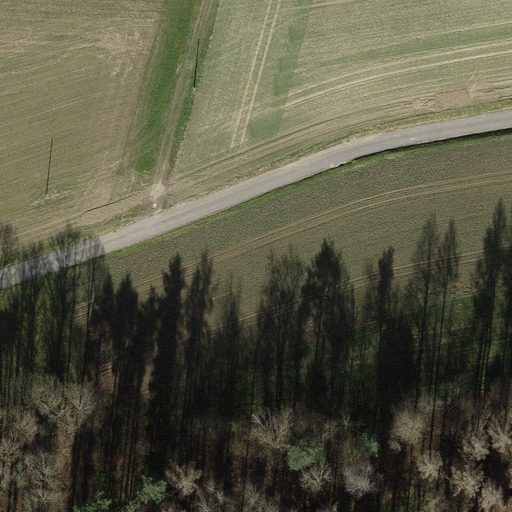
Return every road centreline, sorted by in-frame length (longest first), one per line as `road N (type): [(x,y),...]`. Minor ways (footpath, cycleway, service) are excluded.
road 1 (unclassified): [(511,121),(392,138),(0,286)]
road 2 (track): [(137,237),(208,0)]
